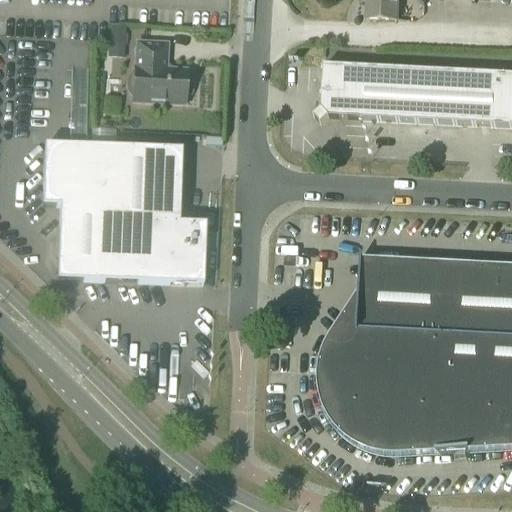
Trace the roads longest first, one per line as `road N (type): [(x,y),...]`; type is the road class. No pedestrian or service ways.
road 1 (unknown): [(10,124),(169,120),(206,130),(213,314)]
road 2 (tertiary): [(269,511),(188,468),(0,286)]
road 3 (tertiary): [(0,329),(147,470),(207,511)]
road 4 (unclassified): [(511,195),(251,182)]
road 5 (unclassified): [(260,0),(251,182)]
road 6 (unclassified): [(251,182),(245,336)]
